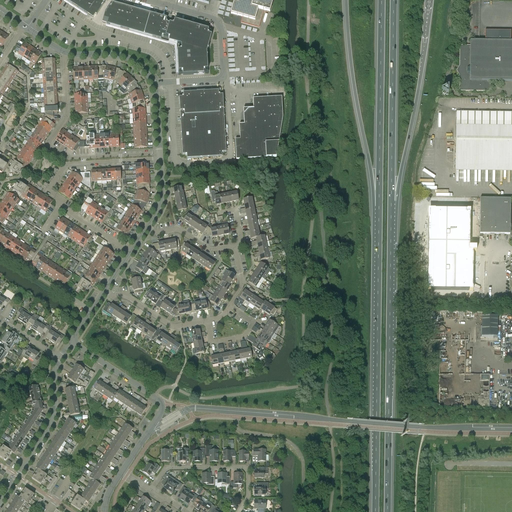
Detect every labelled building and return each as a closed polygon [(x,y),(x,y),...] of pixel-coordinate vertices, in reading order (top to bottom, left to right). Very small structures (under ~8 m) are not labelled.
[(96,15),(104,4),(105,3),(104,2),(104,0),(66,0),(93,18),(95,15),(96,16),(96,15)] [(235,0),(232,11),(231,14),(243,17),(241,23),(259,28),(264,11),(265,11),(269,13),(270,13),(273,0),(235,0)] [(110,6),(109,6),(105,12),(102,23),(161,39),(162,37),(163,37),(163,36),(169,37),(168,38),(169,39),(168,42),(177,44),(177,50),(178,71),(181,71),(181,72),(183,72),(183,75),(204,74),(203,71),(205,71),(205,70),(208,70),(207,52),(211,35),(208,34),(209,33),(208,33),(208,30),(175,20),(174,23),(173,23),(172,24),(167,23),(167,21),(166,21),(167,18),(112,3),(111,6),(110,5),(110,6)] [(490,81),(511,81),(511,41),(511,31),(508,31),(485,31),(485,41),(470,41),(470,46),(459,45),(459,91),(490,92),(490,81)] [(0,46),(2,48),(9,37),(4,34),(0,40),(0,46)] [(18,46),(14,51),(16,53),(23,57),(30,46),(25,43),(22,48),(22,49),(18,46)] [(34,49),(30,46),(23,57),(27,59),(34,49)] [(31,62),(38,51),(34,49),(27,59),(31,62)] [(42,54),(38,51),(31,62),(35,65),(42,54)] [(18,72),(7,65),(4,69),(15,76),(18,72)] [(100,72),(100,66),(92,67),(93,79),(98,79),(97,72),(100,72)] [(100,72),(97,72),(98,79),(98,82),(103,81),(104,79),(106,66),(102,66),(102,67),(100,67),(100,66),(100,72)] [(113,81),(118,83),(127,74),(124,71),(123,72),(120,71),(120,69),(116,68),(113,81)] [(4,69),(2,73),(12,80),(15,76),(4,69)] [(12,80),(2,73),(0,75),(0,77),(10,84),(12,80)] [(131,77),(127,74),(118,83),(122,87),(131,77)] [(0,77),(0,83),(7,88),(10,84),(0,77)] [(127,92),(126,90),(134,81),(131,77),(122,87),(119,90),(124,95),(127,92)] [(137,83),(134,81),(126,90),(127,92),(137,86),(136,84),(137,83)] [(127,92),(129,95),(141,91),(140,87),(138,87),(137,86),(127,92)] [(143,95),(141,91),(129,95),(131,99),(143,95)] [(226,152),(226,149),(223,95),(220,95),(220,94),(218,94),(218,91),(183,93),(183,96),(182,96),(182,97),(179,97),(182,154),(185,154),(185,155),(186,155),(187,158),(222,156),(222,153),(223,153),(223,152),(226,152)] [(131,99),(128,100),(129,105),(132,104),(144,100),(143,95),(131,99)] [(244,124),(241,125),(239,125),(240,140),(235,140),(236,160),(276,158),(283,118),(281,98),(253,99),(253,109),(248,109),(243,114),(244,124)] [(145,104),(144,100),(132,104),(132,110),(139,109),(139,106),(144,106),(144,104),(145,104)] [(133,110),(128,110),(129,115),(133,115),(146,114),(145,109),(145,106),(144,106),(139,106),(139,109),(132,110),(133,110)] [(45,116),(53,118),(53,113),(58,112),(58,107),(45,108),(45,116)] [(88,116),(88,109),(75,109),(75,114),(80,114),(80,117),(88,116)] [(511,112),(456,112),(455,168),(511,169),(511,112)] [(41,122),(52,129),(54,125),(51,122),(53,118),(45,116),(41,122)] [(49,133),(52,129),(41,122),(38,126),(49,133)] [(36,130),(46,137),(49,133),(38,126),(36,130)] [(33,134),(44,141),(46,137),(36,130),(33,134)] [(67,133),(63,130),(56,141),(60,143),(67,133)] [(67,133),(60,143),(64,146),(71,135),(73,133),(69,130),(67,133)] [(29,132),(27,136),(30,138),(41,145),(44,141),(33,134),(29,132)] [(89,136),(86,136),(87,141),(87,147),(90,147),(90,149),(95,149),(94,136),(94,133),(89,133),(89,136)] [(68,149),(75,138),(71,135),(64,146),(68,149)] [(28,142),(38,149),(41,145),(30,138),(28,142)] [(80,142),(75,138),(68,149),(72,151),(73,150),(76,152),(78,148),(81,148),(81,142),(80,142)] [(25,146),(36,153),(38,149),(28,142),(25,146)] [(22,150),(33,157),(36,153),(25,146),(22,150)] [(20,154),(30,161),(33,157),(22,150),(20,154)] [(17,158),(28,165),(30,161),(20,154),(17,158)] [(25,169),(28,165),(17,158),(14,162),(25,169)] [(3,163),(0,167),(0,172),(2,174),(9,162),(7,161),(5,164),(3,163)] [(8,167),(4,173),(8,175),(10,171),(17,176),(20,171),(21,171),(23,169),(25,171),(25,169),(14,162),(10,168),(8,167)] [(69,176),(80,183),(83,179),(84,179),(84,173),(80,173),(75,171),(74,173),(72,172),(69,176)] [(67,180),(77,187),(80,183),(69,176),(67,180)] [(136,180),(137,185),(144,185),(144,188),(149,187),(150,187),(149,179),(136,180)] [(64,184),(75,191),(77,187),(67,180),(64,184)] [(28,185),(27,184),(26,186),(24,185),(24,186),(18,182),(13,190),(11,188),(10,191),(14,194),(16,191),(21,195),(28,185)] [(62,188),(72,195),(75,191),(64,184),(62,188)] [(28,185),(21,195),(26,198),(32,188),(28,185)] [(137,191),(149,194),(151,189),(149,189),(149,187),(144,188),(144,185),(137,185),(137,191)] [(32,188),(26,198),(29,201),(36,190),(32,188)] [(62,188),(59,193),(69,200),(72,195),(62,188)] [(40,193),(36,190),(29,201),(33,203),(40,193)] [(211,192),(210,193),(211,194),(212,203),(215,203),(216,206),(222,204),(220,196),(218,196),(217,193),(215,193),(215,192),(214,191),(211,192)] [(8,193),(5,197),(16,204),(18,205),(20,201),(21,201),(19,200),(8,193)] [(40,193),(33,203),(37,206),(44,196),(40,193)] [(136,195),(135,200),(147,203),(148,199),(136,195)] [(44,196),(37,206),(41,209),(48,199),(44,196)] [(243,200),(244,206),(253,204),(252,198),(249,199),(249,196),(245,197),(246,199),(243,200)] [(5,197),(2,201),(13,208),(16,204),(5,197)] [(82,208),(81,210),(85,213),(92,202),(93,200),(90,197),(88,199),(82,208)] [(45,212),(52,201),(48,199),(41,209),(45,212)] [(480,234),(510,234),(510,199),(480,199),(480,234)] [(135,200),(132,205),(137,209),(139,206),(143,209),(144,208),(145,208),(147,203),(135,200)] [(0,205),(10,212),(13,208),(2,201),(0,204),(0,205)] [(96,205),(92,202),(85,213),(89,215),(96,205)] [(0,205),(0,210),(8,216),(10,212),(0,205)] [(93,218),(100,207),(96,205),(89,215),(93,218)] [(129,209),(139,216),(142,212),(144,209),(143,209),(139,206),(137,209),(132,205),(129,209)] [(197,206),(190,210),(195,214),(198,210),(200,207),(197,206)] [(104,210),(100,207),(93,218),(97,221),(104,210)] [(104,210),(97,221),(101,223),(108,213),(110,210),(106,207),(104,210)] [(126,213),(137,220),(139,216),(129,209),(126,213)] [(470,213),(470,210),(467,210),(435,209),(434,210),(429,210),(429,218),(428,219),(427,286),(427,290),(430,290),(469,290),(469,291),(473,291),(473,287),(472,287),(473,251),(476,252),(476,247),(469,246),(470,213)] [(123,217),(134,224),(137,220),(126,213),(123,217)] [(183,222),(188,225),(193,217),(188,214),(183,222)] [(121,221),(131,228),(134,224),(123,217),(121,221)] [(198,221),(193,217),(188,225),(193,228),(198,221)] [(55,229),(54,231),(58,234),(60,231),(66,221),(62,218),(55,229)] [(71,223),(66,221),(60,231),(64,234),(71,223)] [(118,225),(129,232),(131,228),(121,221),(118,225)] [(198,231),(203,224),(198,221),(193,228),(198,231)] [(64,234),(62,236),(66,239),(68,237),(75,226),(71,223),(64,234)] [(208,227),(203,224),(198,231),(203,235),(207,237),(208,231),(206,229),(208,227)] [(118,225),(114,231),(120,236),(122,234),(126,236),(129,232),(118,225)] [(79,229),(75,226),(68,237),(72,239),(79,229)] [(208,231),(207,237),(212,236),(212,238),(218,237),(216,228),(210,229),(211,230),(208,231)] [(76,242),(83,231),(79,229),(72,239),(76,242)] [(87,234),(83,231),(76,242),(80,245),(87,234)] [(8,234),(1,244),(5,247),(12,236),(8,234)] [(84,247),(91,237),(87,234),(80,245),(84,247)] [(5,247),(9,250),(16,239),(12,236),(5,247)] [(16,239),(9,250),(13,252),(20,242),(16,239)] [(169,241),(171,250),(177,249),(176,246),(179,246),(178,240),(169,241)] [(20,242),(13,252),(17,255),(24,244),(20,242)] [(160,252),(166,251),(164,242),(158,244),(153,245),(156,250),(159,250),(160,252)] [(186,255),(191,248),(184,243),(180,248),(183,250),(181,252),(186,255)] [(24,244),(17,255),(21,258),(28,247),(24,244)] [(149,249),(145,254),(153,259),(155,260),(158,255),(155,253),(156,250),(153,245),(150,249),(149,249)] [(21,258),(25,260),(32,250),(28,247),(21,258)] [(111,258),(114,254),(103,247),(100,251),(111,258)] [(196,251),(191,248),(186,255),(191,258),(196,251)] [(32,250),(25,260),(29,263),(36,252),(32,250)] [(98,255),(108,262),(111,258),(100,251),(98,255)] [(196,251),(191,258),(196,262),(201,254),(196,251)] [(38,254),(31,265),(35,268),(43,257),(38,254)] [(142,258),(150,263),(153,259),(145,254),(142,258)] [(205,257),(201,254),(196,262),(201,265),(205,257)] [(95,259),(106,266),(108,262),(98,255),(95,259)] [(47,260),(43,257),(35,268),(39,270),(47,260)] [(205,257),(201,265),(205,268),(210,260),(205,257)] [(92,258),(90,262),(93,263),(103,270),(106,266),(95,259),(95,260),(92,258)] [(142,258),(139,263),(147,268),(150,263),(142,258)] [(51,262),(47,260),(39,270),(43,273),(51,262)] [(215,264),(210,260),(205,268),(210,271),(215,264)] [(55,265),(51,262),(43,273),(47,276),(55,265)] [(90,267),(101,274),(103,270),(93,263),(90,267)] [(149,270),(147,268),(139,263),(136,268),(134,271),(139,274),(141,272),(143,273),(145,274),(145,275),(148,276),(150,276),(153,272),(149,270)] [(261,263),(258,268),(265,273),(268,268),(261,263)] [(59,268),(55,265),(47,276),(52,278),(59,268)] [(90,267),(87,271),(98,278),(101,274),(90,267)] [(63,270),(59,268),(52,278),(56,281),(63,270)] [(258,268),(255,273),(262,278),(264,279),(268,275),(265,273),(258,268)] [(67,273),(63,270),(56,281),(60,283),(67,273)] [(226,270),(222,275),(225,277),(232,282),(235,277),(228,272),(226,270)] [(68,271),(67,273),(60,283),(64,286),(72,273),(68,271)] [(85,275),(95,282),(98,278),(87,271),(85,275)] [(255,273),(251,278),(259,283),(262,278),(255,273)] [(85,275),(82,279),(93,287),(95,282),(85,275)] [(131,280),(133,286),(141,284),(140,278),(139,278),(139,276),(132,277),(132,280),(131,280)] [(229,286),(232,282),(225,277),(221,282),(222,283),(223,282),(229,286)] [(251,278),(248,283),(256,288),(256,287),(258,289),(261,284),(259,283),(251,278)] [(76,284),(71,290),(74,292),(76,288),(85,293),(88,288),(89,289),(90,287),(92,288),(93,287),(82,279),(78,286),(76,284)] [(223,282),(222,283),(219,287),(227,292),(230,287),(229,286),(223,282)] [(142,290),(141,284),(133,286),(134,292),(135,291),(135,294),(142,293),(142,290)] [(227,292),(219,287),(216,292),(224,297),(227,292)] [(151,301),(156,294),(157,292),(151,288),(147,292),(143,298),(146,299),(146,298),(151,301)] [(240,298),(238,300),(243,303),(244,301),(245,301),(250,294),(245,291),(240,298)] [(155,306),(157,307),(161,301),(165,296),(157,292),(156,294),(151,301),(156,305),(155,306)] [(221,302),(224,297),(216,292),(213,297),(221,302)] [(254,297),(250,294),(245,301),(249,304),(254,297)] [(211,295),(208,299),(211,301),(210,302),(217,307),(221,302),(213,297),(211,295)] [(254,307),(259,300),(254,297),(249,304),(254,307)] [(6,301),(1,298),(0,299),(0,307),(1,308),(4,304),(6,306),(10,301),(7,299),(6,301)] [(194,302),(191,302),(194,314),(196,313),(196,312),(202,311),(200,302),(199,299),(194,300),(194,302)] [(264,303),(259,300),(254,307),(259,311),(260,309),(264,303)] [(161,301),(157,307),(160,309),(160,308),(165,311),(170,304),(165,301),(163,303),(161,301)] [(200,302),(202,311),(207,309),(208,311),(211,310),(209,303),(207,304),(206,301),(200,302)] [(185,314),(191,313),(191,314),(194,314),(191,302),(189,303),(188,302),(183,303),(183,305),(185,314)] [(265,312),(269,305),(265,302),(264,303),(260,309),(265,312)] [(112,315),(117,308),(112,305),(111,306),(109,304),(107,307),(106,307),(103,312),(106,314),(107,312),(112,315)] [(165,311),(174,317),(176,310),(174,309),(175,307),(170,304),(165,311)] [(185,314),(183,305),(177,307),(178,309),(176,310),(174,317),(180,316),(179,315),(185,314)] [(269,305),(265,312),(270,316),(270,315),(271,314),(273,316),(277,310),(274,308),(269,305)] [(18,314),(17,315),(20,316),(17,319),(22,322),(27,315),(28,313),(24,310),(21,308),(18,314)] [(121,311),(117,308),(112,315),(117,319),(121,311)] [(122,322),(126,314),(121,311),(117,319),(122,322)] [(27,315),(22,322),(27,326),(29,322),(31,324),(32,323),(35,318),(37,316),(34,314),(33,316),(28,313),(27,315)] [(131,317),(126,314),(122,322),(126,325),(129,321),(131,322),(135,316),(133,315),(131,317)] [(32,329),(36,332),(43,323),(38,320),(39,317),(37,316),(32,323),(34,325),(32,329)] [(135,332),(137,330),(142,322),(137,319),(137,318),(135,316),(131,322),(133,324),(130,329),(135,332)] [(482,316),(481,336),(482,336),(482,338),(493,338),(493,337),(497,337),(497,316),(482,316)] [(265,328),(274,334),(279,327),(270,321),(265,328)] [(146,325),(142,322),(137,330),(141,333),(146,325)] [(44,331),(46,333),(50,327),(47,326),(43,323),(36,332),(41,335),(44,331)] [(146,336),(151,328),(146,325),(141,333),(146,336)] [(46,338),(51,341),(57,332),(50,327),(46,333),(49,334),(46,338)] [(151,328),(146,336),(151,339),(153,340),(156,337),(160,331),(158,329),(156,332),(151,328)] [(274,334),(265,328),(262,333),(271,339),(274,334)] [(161,344),(166,336),(161,333),(162,332),(160,331),(156,337),(158,338),(156,340),(161,344)] [(19,336),(13,332),(11,335),(8,333),(5,337),(14,343),(19,336)] [(64,337),(57,332),(51,341),(55,344),(58,340),(60,342),(64,337)] [(262,333),(259,337),(268,344),(269,344),(272,340),(271,339),(262,333)] [(171,340),(166,336),(161,344),(166,347),(171,340)] [(5,337),(2,342),(6,345),(4,347),(9,351),(14,343),(5,337)] [(268,344),(259,337),(255,342),(263,347),(265,348),(268,344)] [(171,350),(176,343),(171,340),(166,347),(171,350)] [(262,351),(261,350),(263,347),(255,342),(252,347),(255,349),(254,352),(257,357),(259,355),(262,351)] [(181,346),(176,343),(171,350),(178,355),(180,352),(178,351),(181,346)] [(0,347),(0,354),(5,358),(9,351),(4,347),(2,350),(0,347)] [(203,347),(194,349),(192,349),(193,355),(196,355),(196,357),(199,356),(199,354),(204,353),(203,347)] [(28,361),(29,358),(34,351),(29,348),(27,352),(24,350),(18,359),(21,361),(23,358),(28,361)] [(39,354),(34,351),(29,358),(34,361),(32,363),(35,365),(39,360),(36,358),(39,354)] [(76,365),(73,369),(81,375),(84,370),(76,365)] [(73,369),(70,374),(78,379),(81,375),(73,369)] [(75,384),(78,379),(70,374),(67,378),(75,384)] [(94,389),(99,392),(104,385),(99,382),(94,389)] [(104,385),(99,392),(103,395),(108,388),(104,385)] [(103,395),(108,398),(113,391),(108,388),(103,395)] [(113,391),(108,398),(112,401),(114,398),(117,394),(117,393),(113,391)] [(119,391),(117,393),(117,394),(114,398),(119,401),(124,394),(119,391)] [(128,397),(124,394),(119,401),(123,404),(128,397)] [(133,400),(128,397),(123,404),(127,407),(133,400)] [(137,403),(133,400),(127,407),(132,410),(137,403)] [(32,403),(32,402),(29,403),(29,406),(33,405),(34,408),(41,413),(43,410),(41,401),(32,403)] [(142,405),(137,403),(132,410),(136,413),(142,405)] [(146,409),(142,405),(136,413),(141,416),(146,409)] [(31,413),(38,418),(41,413),(34,408),(31,413)] [(35,422),(38,418),(31,413),(28,417),(35,422)] [(25,422),(32,427),(35,422),(28,417),(25,422)] [(69,419),(65,423),(73,429),(76,424),(69,419)] [(29,431),(32,427),(25,422),(22,426),(29,431)] [(70,433),(73,429),(65,423),(62,428),(70,433)] [(125,424),(122,429),(130,434),(133,429),(125,424)] [(19,431),(26,436),(29,431),(22,426),(19,431)] [(62,428),(59,432),(67,437),(70,433),(62,428)] [(122,429),(119,433),(127,438),(130,434),(122,429)] [(23,440),(26,436),(19,431),(16,435),(23,440)] [(64,442),(67,437),(59,432),(57,437),(64,442)] [(119,433),(116,438),(124,443),(127,438),(119,433)] [(13,440),(20,445),(23,440),(16,435),(13,440)] [(57,437),(54,441),(61,446),(64,442),(57,437)] [(116,438),(113,442),(121,447),(124,443),(116,438)] [(17,449),(20,445),(13,440),(10,444),(17,449)] [(58,451),(61,446),(54,441),(51,446),(58,451)] [(113,442),(110,447),(118,452),(121,447),(113,442)] [(12,452),(12,453),(14,454),(17,449),(10,444),(7,449),(12,452)] [(0,457),(6,462),(12,453),(12,452),(7,449),(3,446),(0,450),(0,457)] [(51,446),(48,450),(55,455),(58,451),(51,446)] [(206,452),(210,452),(210,462),(218,462),(218,451),(212,451),(212,446),(206,446),(206,453),(206,452)] [(110,447),(107,451),(115,456),(118,452),(110,447)] [(170,462),(170,455),(173,455),(173,449),(170,449),(170,450),(161,450),(161,462),(170,462)] [(177,452),(177,462),(185,462),(185,456),(188,456),(188,449),(183,449),(183,452),(177,452)] [(192,456),(192,458),(193,459),(193,462),(202,462),(201,462),(201,458),(202,457),(205,457),(205,449),(200,449),(200,450),(197,450),(196,451),(196,452),(193,452),(193,455),(192,456)] [(52,460),(55,455),(48,450),(45,455),(52,460)] [(226,451),(223,451),(223,462),(230,462),(230,456),(232,456),(232,457),(235,457),(235,450),(227,451),(226,451)] [(258,450),(253,450),(253,456),(258,456),(258,462),(265,462),(265,450),(258,450)] [(107,451),(104,455),(112,461),(115,456),(107,451)] [(239,451),(239,462),(246,462),(246,458),(249,458),(249,452),(246,452),(246,451),(239,451)] [(45,455),(42,459),(49,464),(52,460),(45,455)] [(104,455),(101,460),(109,465),(112,461),(104,455)] [(46,469),(49,464),(42,459),(39,464),(46,469)] [(101,460),(98,464),(106,470),(109,465),(101,460)] [(151,466),(148,464),(148,465),(146,466),(146,468),(143,472),(149,476),(152,472),(155,474),(159,467),(153,463),(151,466)] [(36,468),(38,470),(43,473),(44,473),(46,469),(39,464),(36,468)] [(98,464),(95,469),(103,474),(106,470),(98,464)] [(264,474),(268,474),(268,468),(260,468),(260,471),(259,472),(254,472),(254,478),(264,478),(264,474)] [(95,469),(92,473),(100,479),(103,474),(95,469)] [(47,475),(44,473),(43,473),(38,470),(32,479),(41,485),(47,475)] [(90,472),(87,476),(89,478),(92,480),(97,483),(99,480),(100,479),(92,473),(90,472)] [(211,479),(210,478),(210,474),(202,474),(202,483),(206,483),(206,484),(206,485),(214,485),(214,479),(211,479)] [(218,474),(218,483),(221,483),(221,484),(222,485),(230,485),(230,479),(227,479),(226,478),(226,474),(218,474)] [(237,488),(237,485),(238,484),(242,484),(242,474),(234,474),(234,482),(230,482),(230,488),(237,488)] [(164,486),(162,488),(165,490),(167,491),(173,483),(175,480),(172,478),(167,475),(167,476),(164,480),(167,482),(164,486)] [(100,485),(97,483),(92,480),(89,484),(97,489),(100,485)] [(173,483),(167,491),(170,493),(169,493),(172,495),(176,489),(179,490),(182,485),(178,482),(175,480),(173,483)] [(265,495),(265,494),(267,494),(267,490),(268,490),(268,483),(260,483),(260,487),(254,487),(254,495),(265,495)] [(94,494),(97,489),(89,484),(86,489),(94,494)] [(183,502),(189,494),(185,491),(186,489),(183,487),(180,492),(182,494),(179,499),(183,502)] [(25,489),(19,498),(25,502),(28,504),(34,495),(25,489)] [(91,498),(94,494),(86,489),(83,493),(91,498)] [(83,493),(80,498),(86,502),(88,503),(91,498),(83,493)] [(189,494),(183,502),(188,506),(192,500),(194,502),(198,497),(193,494),(192,495),(189,494)] [(80,511),(86,502),(80,498),(77,495),(71,505),(80,511)] [(22,506),(25,502),(19,498),(17,496),(14,501),(22,506)] [(197,511),(199,511),(205,504),(200,500),(202,498),(199,496),(194,504),(196,506),(194,509),(197,511)] [(143,497),(140,501),(148,507),(151,502),(143,497)] [(19,511),(22,506),(14,501),(11,505),(19,511)] [(145,511),(148,507),(140,501),(137,506),(145,511)] [(254,509),(258,509),(258,510),(265,510),(265,509),(265,507),(266,506),(266,505),(266,504),(265,503),(265,501),(254,501),(254,509)]
